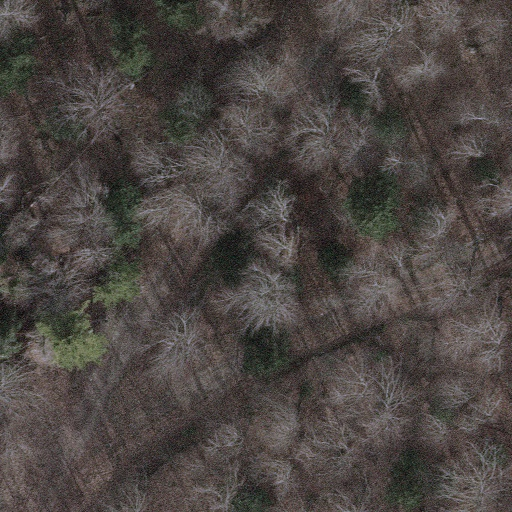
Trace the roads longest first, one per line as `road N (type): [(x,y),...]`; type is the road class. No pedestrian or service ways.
road 1 (track): [(347,0),(164,240),(127,309),(129,384),(56,511)]
road 2 (track): [(511,242),(335,317),(216,379),(129,384)]
